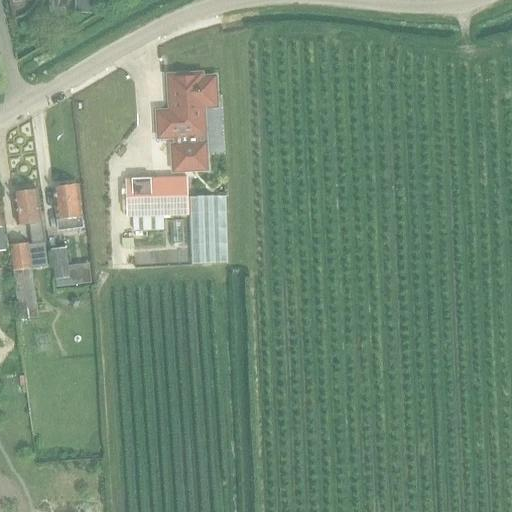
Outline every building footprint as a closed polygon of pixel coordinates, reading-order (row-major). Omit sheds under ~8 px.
[(201,74),(167,76),(169,103),(172,103),(172,111),(156,112),(158,138),(174,137),(175,145),(171,145),(173,172),(206,170),(205,155),(197,155),(196,136),(197,136),(204,135),(203,125),(204,125),(203,107),(216,106),(215,95),(216,95),(215,77),(201,77),(201,74)] [(126,217),(188,215),(186,178),(125,180),(126,217)] [(58,230),(82,227),(76,185),(52,188),(58,230)] [(36,190),(13,193),(17,225),(28,224),(30,244),(27,245),(30,268),(47,266),(43,243),(42,236),(36,190)] [(27,243),(9,245),(20,321),(37,319),(30,268),(27,245),(27,243)] [(65,249),(51,251),(54,279),(55,287),(69,286),(69,282),(68,277),(65,249)]
